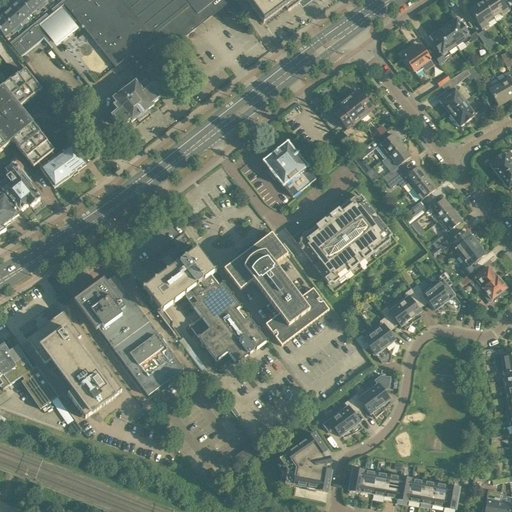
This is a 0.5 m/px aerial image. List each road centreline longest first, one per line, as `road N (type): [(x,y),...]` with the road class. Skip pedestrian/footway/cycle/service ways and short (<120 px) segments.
road 1 (secondary): [(0,281),(349,29)]
road 2 (residential): [(511,314),(493,334),(434,331),(417,343),(393,422),(374,447),(344,460),(334,504),(340,511)]
road 3 (residential): [(448,158),(361,46)]
